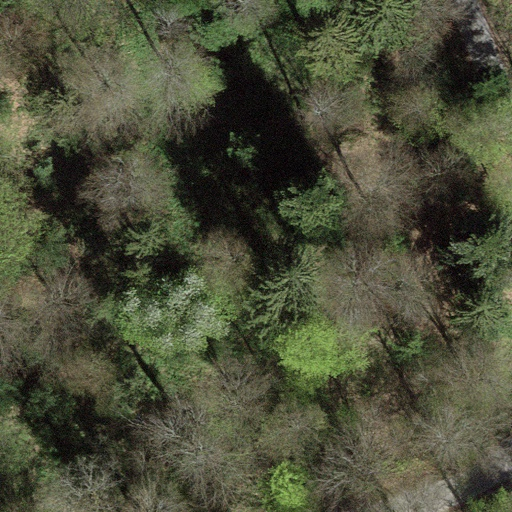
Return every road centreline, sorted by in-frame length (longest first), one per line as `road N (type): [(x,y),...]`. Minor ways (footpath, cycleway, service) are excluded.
road 1 (unclassified): [(327,511),(511,457)]
road 2 (unclassified): [(511,113),(466,0)]
